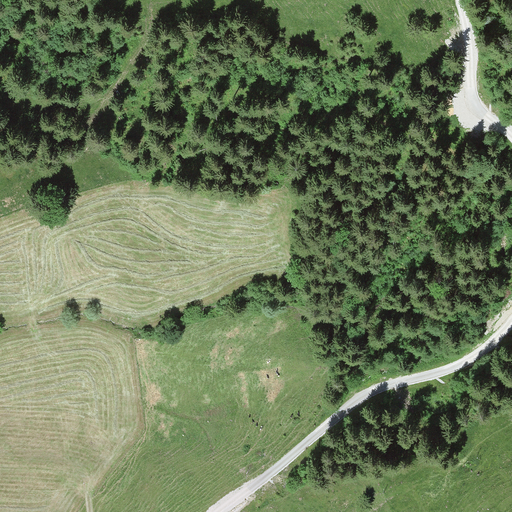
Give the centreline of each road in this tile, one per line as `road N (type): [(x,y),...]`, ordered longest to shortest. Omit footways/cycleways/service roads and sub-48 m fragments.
road 1 (track): [(218,511),(366,394),(458,365),(511,321)]
road 2 (track): [(511,138),(471,96),(459,0)]
